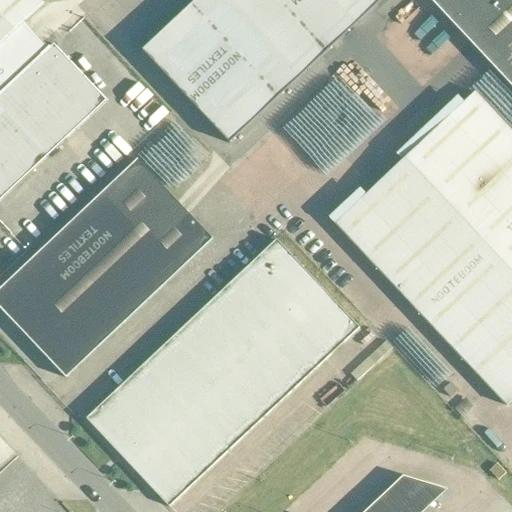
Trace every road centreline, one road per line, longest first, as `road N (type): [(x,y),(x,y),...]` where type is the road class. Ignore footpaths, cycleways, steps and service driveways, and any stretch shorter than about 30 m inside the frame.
road 1 (unknown): [(36,423),(283,187)]
road 2 (unclassified): [(120,511),(0,385)]
